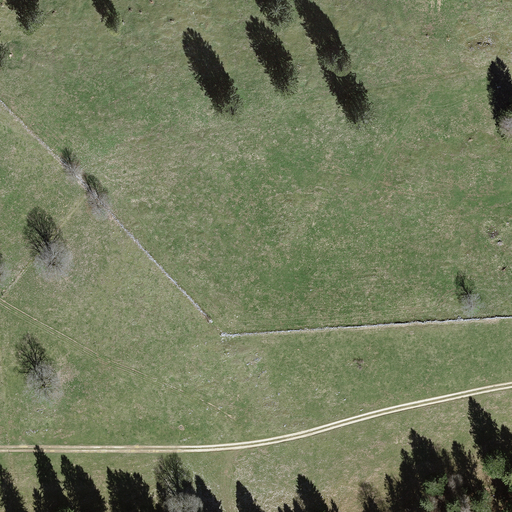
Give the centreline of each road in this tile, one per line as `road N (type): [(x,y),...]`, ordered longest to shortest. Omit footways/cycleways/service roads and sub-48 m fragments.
road 1 (track): [(511,385),(229,447),(0,450)]
road 2 (track): [(0,301),(108,363),(236,420),(295,436)]
